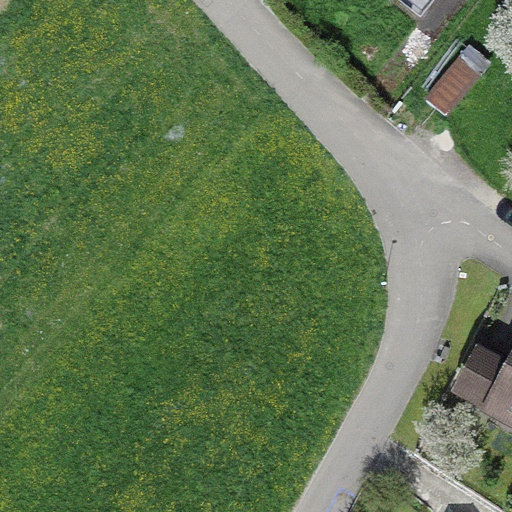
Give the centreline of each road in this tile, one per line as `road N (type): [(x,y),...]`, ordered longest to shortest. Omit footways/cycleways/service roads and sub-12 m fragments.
road 1 (residential): [(424,229),(218,0)]
road 2 (residential): [(318,511),(395,370),(424,229)]
